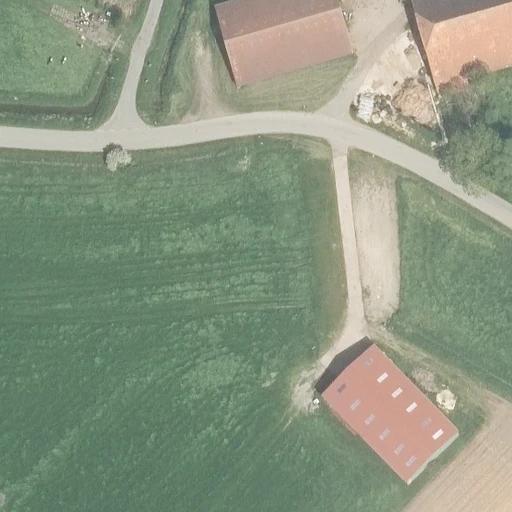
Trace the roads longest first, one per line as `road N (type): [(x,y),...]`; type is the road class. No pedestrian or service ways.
road 1 (tertiary): [(511,219),(414,161),(338,130),(271,123),(112,144)]
road 2 (track): [(338,130),(354,342),(331,367)]
road 3 (unclassified): [(112,144),(157,0)]
